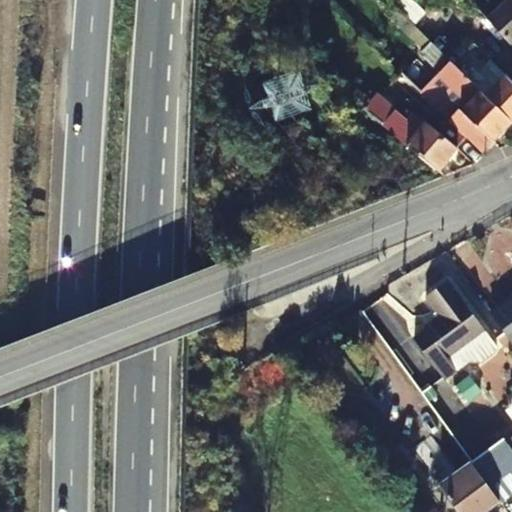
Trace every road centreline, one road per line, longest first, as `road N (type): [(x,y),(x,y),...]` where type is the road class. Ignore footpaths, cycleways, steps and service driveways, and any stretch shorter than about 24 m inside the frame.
road 1 (tertiary): [(511,176),(0,378)]
road 2 (trunk): [(132,511),(156,0)]
road 3 (trunk): [(93,0),(69,511)]
